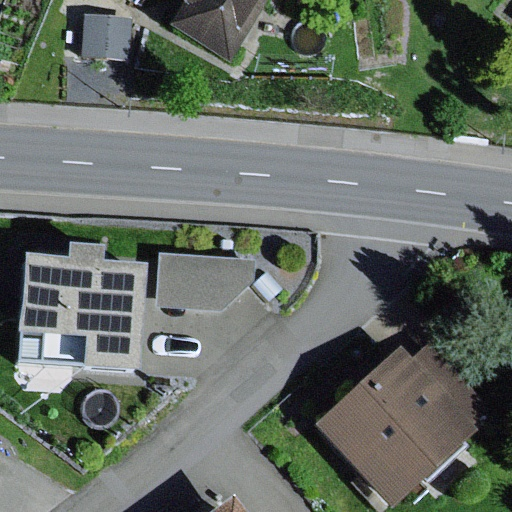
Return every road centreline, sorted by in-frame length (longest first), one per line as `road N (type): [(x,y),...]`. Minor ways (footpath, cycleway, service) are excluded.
road 1 (residential): [(389,188),(370,272),(339,309),(99,511)]
road 2 (primary): [(389,188),(0,157)]
road 3 (primary): [(511,204),(389,188)]
